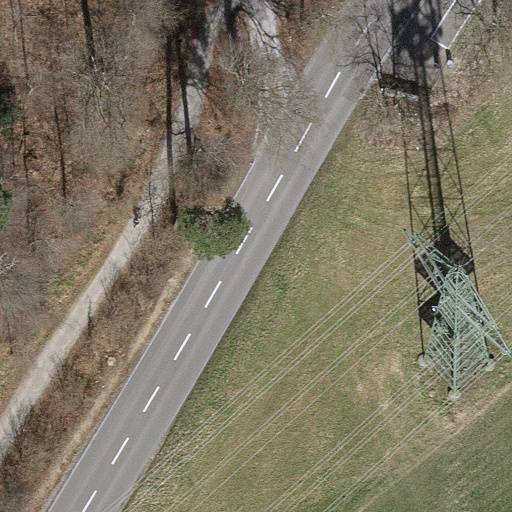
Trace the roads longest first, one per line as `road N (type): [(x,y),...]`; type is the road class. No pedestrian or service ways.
road 1 (tertiary): [(81,511),(385,0)]
road 2 (track): [(229,0),(212,21),(178,146),(0,442)]
road 3 (track): [(264,0),(294,156)]
